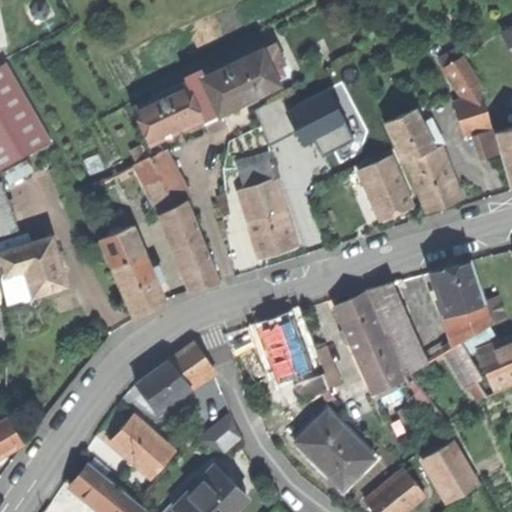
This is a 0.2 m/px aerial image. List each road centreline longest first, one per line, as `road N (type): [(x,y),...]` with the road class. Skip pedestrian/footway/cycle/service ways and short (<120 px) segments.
road 1 (residential): [(205,310),(511,218)]
road 2 (residential): [(13,511),(128,356),(205,310)]
road 3 (residential): [(205,310),(258,439),(298,486),(335,511)]
